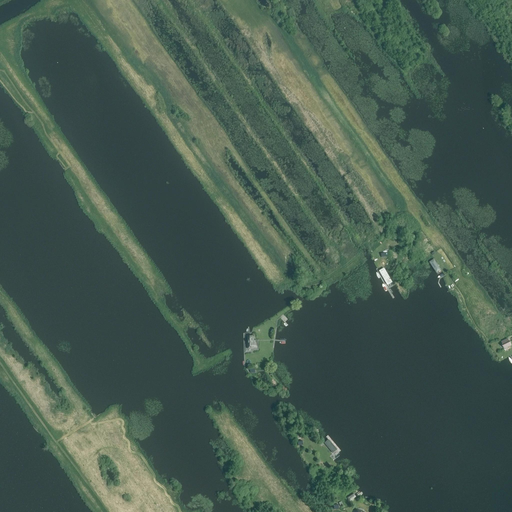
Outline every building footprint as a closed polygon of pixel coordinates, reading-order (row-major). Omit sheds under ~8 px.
[(434,258),(427,262),(438,278),(444,274),(434,258)] [(384,269),(378,272),(387,286),(392,283),(384,269)] [(247,350),(257,348),(254,335),(247,336),(247,350)] [(509,341),(508,339),(501,342),(502,344),(504,349),(504,348),(505,349),(511,346),(509,341)] [(328,434),(320,439),(333,461),(344,452),(328,434)]
